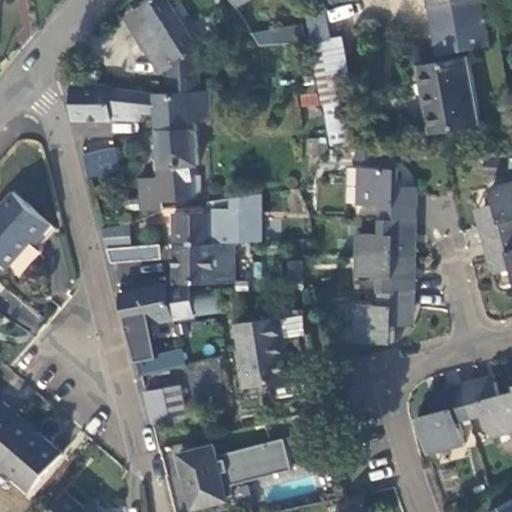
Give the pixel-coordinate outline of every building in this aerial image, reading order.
[(173,68),(175,91),(199,89),(181,62),(202,47),(169,0),(155,0),(153,2),(144,9),(153,21),(137,32),(165,74),(173,68)] [(230,0),(237,10),(253,0),(230,0)] [(430,0),(440,54),(489,45),(481,0),(430,0)] [(329,24),(353,16),(349,4),(325,11),(329,24)] [(308,9),(327,100),(347,96),(334,35),(324,38),(318,7),(308,9)] [(129,20),(137,32),(153,21),(144,9),(129,20)] [(254,29),(255,45),(300,43),(299,26),(254,29)] [(205,88),(202,47),(181,62),(199,89),(205,88)] [(483,123),(470,60),(426,68),(409,72),(421,135),(483,123)] [(127,91),(112,90),(112,87),(75,86),(77,117),(101,119),(111,119),(127,119),(127,91)] [(221,118),(218,88),(205,88),(199,89),(175,91),(158,92),(127,91),(127,119),(143,118),(143,114),(159,113),(160,128),(171,127),(194,125),(194,120),(221,118)] [(197,164),(194,125),(171,127),(160,128),(160,133),(162,158),(155,158),(156,176),(147,176),(149,200),(166,199),(196,195),(194,164),(197,164)] [(116,169),(110,139),(86,144),(88,151),(92,174),(116,169)] [(381,208),(381,222),(416,223),(417,207),(411,207),(412,189),(398,189),(398,171),(360,170),(359,208),(381,208)] [(481,231),(484,244),(511,236),(511,183),(490,190),(495,207),(481,211),(486,229),(481,231)] [(262,239),(263,191),(238,195),(238,215),(218,215),(218,210),(177,212),(177,225),(177,242),(252,239),(262,239)] [(49,225),(12,194),(0,207),(0,263),(7,270),(22,252),(30,242),(33,244),(49,225)] [(478,220),(481,231),(486,229),(481,211),(476,213),(478,220)] [(359,236),(358,257),(415,258),(416,240),(416,223),(381,222),(380,236),(359,236)] [(135,243),(134,225),(110,226),(115,243),(135,243)] [(511,236),(484,244),(489,259),(494,258),(499,275),(511,271),(511,236)] [(252,251),(252,239),(177,242),(177,253),(176,282),(173,283),(169,284),(171,290),(190,287),(188,280),(254,278),(254,251),(252,251)] [(164,242),(135,243),(115,243),(117,257),(164,256),(164,242)] [(381,279),(380,293),(414,294),(415,275),(415,258),(358,257),(358,278),(381,279)] [(494,277),(499,275),(494,258),(489,259),(491,267),(494,277)] [(169,284),(124,293),(125,299),(129,322),(133,337),(141,359),(159,356),(153,324),(174,319),(168,291),(171,290),(169,284)] [(195,315),(224,310),(220,285),(191,291),(195,315)] [(190,287),(171,290),(168,291),(174,319),(195,315),(191,291),(190,287)] [(414,309),(414,294),(380,293),(380,308),(358,307),(357,344),(394,345),(394,327),(408,327),(408,308),(414,309)] [(298,310),(275,314),(232,322),(243,385),(287,377),(283,354),(280,339),(303,335),(298,310)] [(190,394),(223,393),(222,360),(190,361),(190,394)] [(486,381),(477,383),(479,389),(496,385),(494,379),(486,381)] [(491,438),(511,432),(511,395),(499,399),(496,385),(479,389),(477,383),(462,387),(471,421),(486,417),(491,438)] [(182,386),(148,392),(154,423),(188,418),(182,386)] [(457,424),(471,421),(462,387),(447,391),(448,397),(431,401),(434,412),(434,416),(418,420),(427,455),(462,446),(457,424)] [(430,395),(431,401),(448,397),(447,391),(439,393),(430,395)] [(0,437),(18,417),(1,402),(0,402),(0,437)] [(315,440),(309,415),(293,419),(299,443),(315,440)] [(37,434),(18,417),(0,437),(0,462),(30,488),(60,454),(37,434)] [(217,455),(214,445),(181,453),(194,507),(227,499),(227,497),(233,495),(233,485),(291,471),(283,440),(217,455)] [(87,511),(88,511),(66,493),(49,511),(87,511)]
